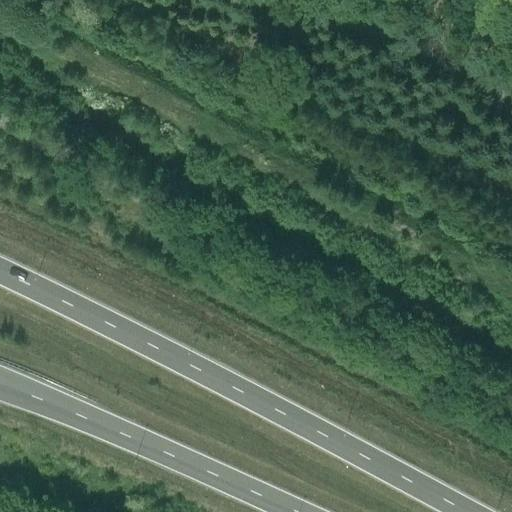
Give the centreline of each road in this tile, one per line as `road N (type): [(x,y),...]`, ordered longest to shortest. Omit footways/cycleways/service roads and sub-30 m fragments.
road 1 (trunk): [(462,511),(0,274)]
road 2 (trunk): [(0,389),(281,511)]
